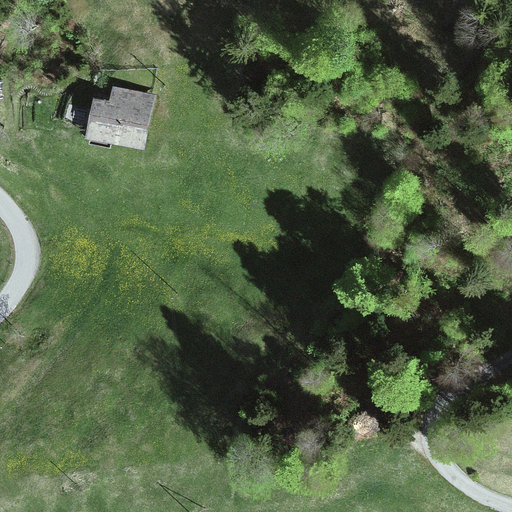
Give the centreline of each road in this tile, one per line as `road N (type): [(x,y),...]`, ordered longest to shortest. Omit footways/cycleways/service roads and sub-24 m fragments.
road 1 (track): [(511,355),(446,399),(433,425),(440,458),(458,480),(511,506)]
road 2 (unclassified): [(0,309),(26,255),(0,201)]
